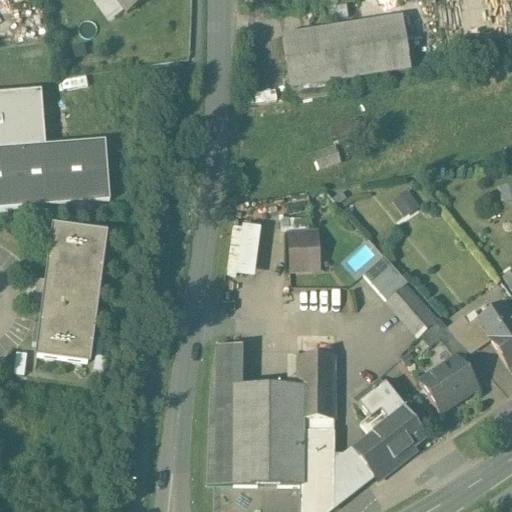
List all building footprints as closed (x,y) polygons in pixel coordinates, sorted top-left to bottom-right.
[(147,0),(115,0),(126,15),(147,0)] [(401,22),(282,43),(292,92),(410,71),(401,22)] [(0,99),(0,153),(46,150),(43,97),(0,99)] [(358,121),(331,128),(334,139),(361,132),(358,121)] [(46,150),(0,153),(0,213),(109,205),(104,145),(46,150)] [(316,154),(321,171),(343,165),(337,147),(316,154)] [(504,205),(511,202),(511,184),(499,188),(504,205)] [(410,191),(394,201),(405,220),(421,210),(410,191)] [(511,208),(489,221),(499,239),(511,231),(511,208)] [(289,275),(324,273),(322,231),(313,232),(312,218),(286,219),(289,275)] [(229,277),(259,279),(262,229),(233,227),(229,277)] [(103,240),(53,234),(46,288),(35,286),(38,305),(43,306),(36,360),(86,367),(103,240)] [(383,261),(362,279),(386,306),(403,290),(407,287),(383,261)] [(511,274),(503,281),(511,294),(511,274)] [(294,290),(294,305),(349,305),(349,290),(294,290)] [(434,327),(403,290),(386,306),(417,342),(434,327)] [(511,323),(502,308),(467,330),(482,349),(489,344),(507,372),(510,370),(511,368),(511,323)] [(467,330),(461,322),(447,334),(449,335),(467,356),(469,358),(482,349),(467,330)] [(467,356),(449,335),(439,344),(455,363),(456,362),(458,365),(467,356)] [(208,489),(232,490),(233,390),(240,390),(241,351),(219,350),(212,398),(208,489)] [(333,361),(297,360),(297,391),(297,424),(301,424),(333,425),(333,361)] [(455,363),(418,387),(438,418),(476,392),(458,365),(456,362),(455,363)] [(379,381),(359,397),(364,404),(384,388),(379,381)] [(403,412),(384,388),(364,404),(357,409),(369,424),(379,416),(386,425),(350,452),(351,453),(350,453),(372,481),(374,480),(377,485),(410,459),(406,455),(425,440),(423,438),(423,439),(402,413),(403,412)] [(240,390),(233,390),(232,490),(300,491),(300,437),(301,437),(301,424),(297,424),(297,391),(240,390)] [(357,409),(364,404),(359,397),(352,403),(357,409)] [(301,424),(301,437),(333,437),(333,425),(301,424)] [(301,437),(300,437),(300,491),(300,511),(332,511),(333,467),(333,437),(301,437)] [(343,459),(343,505),(372,481),(350,453),(343,459)] [(333,511),(343,505),(343,459),(333,467),(332,511),(333,511)]
